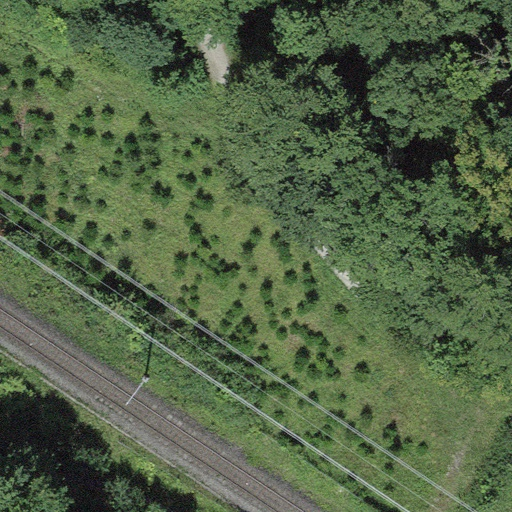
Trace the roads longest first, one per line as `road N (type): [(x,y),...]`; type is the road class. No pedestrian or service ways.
road 1 (track): [(511,365),(492,367),(433,347),(363,285),(213,63),(206,0)]
road 2 (track): [(0,475),(86,483),(171,511)]
